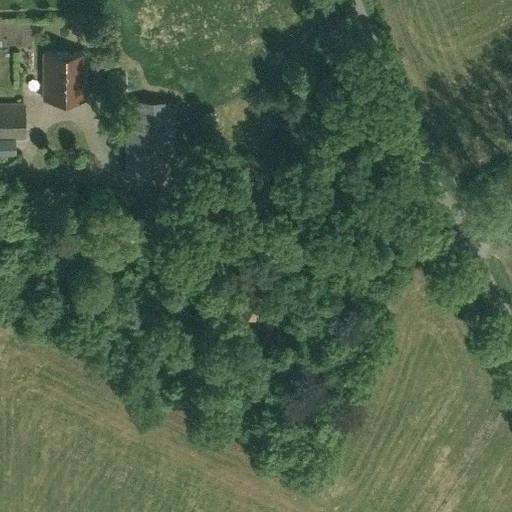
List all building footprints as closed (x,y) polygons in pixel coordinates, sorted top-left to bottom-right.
[(85,98),(86,52),(43,52),(43,98),(85,98)] [(126,91),(127,75),(108,75),(107,91),(126,91)] [(171,175),(173,102),(132,101),(130,174),(171,175)] [(0,152),(20,153),(20,137),(25,137),(25,103),(0,102),(0,152)] [(232,237),(234,205),(179,200),(177,233),(232,237)] [(110,254),(132,242),(124,228),(102,240),(110,254)] [(252,317),(265,294),(250,286),(237,309),(252,317)]
